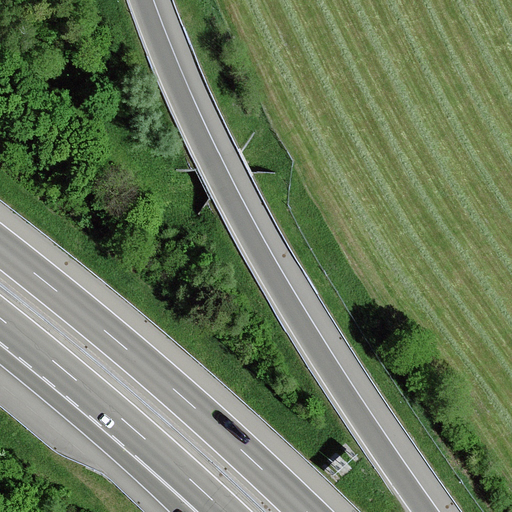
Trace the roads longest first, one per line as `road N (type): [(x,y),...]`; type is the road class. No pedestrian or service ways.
road 1 (motorway): [(425,511),(271,272),(184,104),(144,0)]
road 2 (motorway): [(307,511),(172,383),(0,247)]
road 3 (motorway): [(0,316),(226,511)]
road 4 (motorway): [(0,347),(181,511)]
